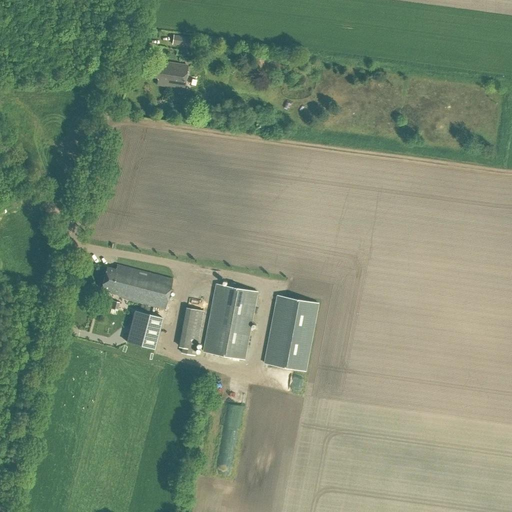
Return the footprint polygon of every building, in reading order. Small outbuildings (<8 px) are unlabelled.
[(192,37),(173,35),(172,45),(190,47),(192,37)] [(157,85),(173,88),(172,93),(182,94),(186,66),(155,62),(153,77),(158,78),(157,85)] [(108,292),(117,294),(116,297),(163,309),(171,279),(116,265),(114,270),(105,268),(100,287),(109,290),(108,292)] [(217,283),(204,351),(246,359),(259,291),(217,283)] [(278,295),(265,363),(306,371),(320,303),(278,295)] [(119,303),(113,301),(111,309),(117,310),(119,303)] [(184,307),(178,347),(197,350),(203,309),(184,307)] [(163,318),(134,310),(126,342),(154,349),(163,318)] [(229,403),(219,464),(233,466),(242,405),(229,403)]
